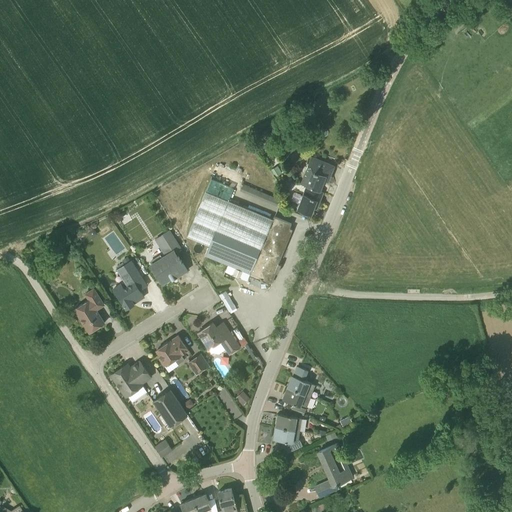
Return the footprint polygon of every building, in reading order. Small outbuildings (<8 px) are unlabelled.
[(327,182),(333,166),(311,157),(301,183),(305,185),(307,185),(320,191),(324,181),(327,182)] [(240,193),(278,209),(282,199),(245,182),(240,193)] [(311,214),(314,207),(317,208),(323,192),(320,191),(307,185),(303,196),(294,193),(291,201),(299,204),(297,209),(311,214)] [(292,229),(290,228),(291,224),(274,217),(273,219),(228,201),(206,192),(206,191),(187,236),(209,246),(205,256),(250,274),(250,275),(271,284),(275,275),(274,275),(275,272),(277,273),(281,265),(278,263),(292,229)] [(180,248),(169,231),(162,236),(172,250),(162,256),(161,255),(149,263),(150,264),(149,264),(162,284),(174,276),(175,278),(187,271),(175,252),(180,248)] [(143,278),(131,259),(130,260),(124,264),(116,269),(126,284),(133,280),(135,283),(143,278)] [(144,297),(135,283),(133,280),(126,284),(128,287),(125,289),(121,283),(113,288),(117,294),(126,309),(134,304),(144,297)] [(105,323),(96,310),(104,305),(94,289),(85,294),(89,300),(74,309),(89,333),(105,323)] [(229,291),(221,296),(231,311),(239,305),(229,291)] [(240,348),(223,323),(216,328),(214,325),(208,329),(206,327),(198,332),(210,350),(221,342),(226,350),(229,354),(240,348)] [(188,350),(184,344),(178,336),(170,341),(157,350),(162,357),(160,359),(165,366),(175,359),(178,364),(185,360),(181,354),(188,350)] [(244,337),(239,341),(242,346),(248,343),(244,337)] [(208,366),(200,354),(189,362),(197,374),(208,366)] [(141,383),(151,377),(140,361),(129,369),(125,367),(124,366),(111,375),(126,397),(142,385),(141,383)] [(310,397),(315,385),(309,383),(304,381),(308,371),(297,366),(294,373),(297,374),(296,377),(293,376),(288,388),(310,397)] [(310,397),(288,388),(283,400),(293,404),(292,409),(304,414),(310,397)] [(188,414),(171,389),(153,402),(170,426),(188,414)] [(250,398),(243,392),(236,398),(243,405),(250,398)] [(194,405),(192,402),(191,401),(188,401),(182,405),(186,410),(194,405)] [(276,427),(300,431),(302,419),(297,418),(297,417),(290,416),(289,416),(279,415),(276,427)] [(298,440),(300,431),(276,427),(274,440),(283,441),(283,444),(284,447),(287,453),(303,446),(300,440),(298,440)] [(337,436),(334,432),(325,436),(327,441),(337,436)] [(172,450),(165,439),(155,446),(162,457),(172,450)] [(352,478),(336,444),(318,452),(330,480),(315,487),(319,497),(340,488),(338,484),(352,478)] [(232,511),(237,511),(231,488),(218,492),(223,511),(218,511),(232,511)] [(198,511),(200,511),(211,507),(205,493),(193,499),(198,511)] [(181,504),(184,511),(198,511),(193,499),(181,504)]
